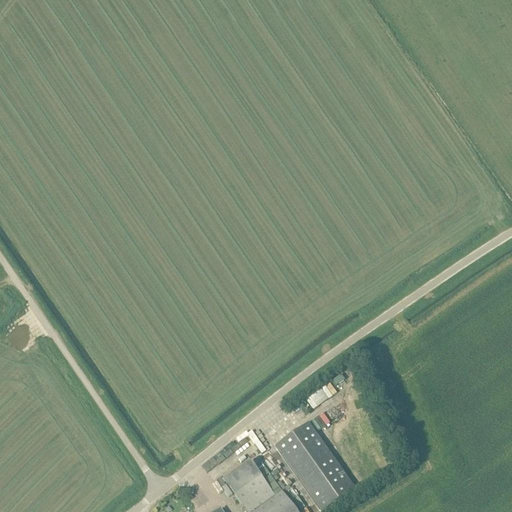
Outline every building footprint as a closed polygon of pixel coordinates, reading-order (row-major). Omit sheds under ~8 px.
[(325,388),(321,390),(328,400),(332,397),(325,388)] [(311,398),(307,401),(314,411),(318,408),(311,398)] [(323,413),(309,423),(316,433),(330,424),(323,413)] [(275,448),(281,456),(320,511),(324,511),(355,490),(314,432),(309,424),(275,448)] [(253,445),(259,442),(252,431),(247,434),(253,445)] [(225,483),(231,491),(245,511),(295,511),(282,493),(261,464),(254,468),(251,464),(225,483)]
